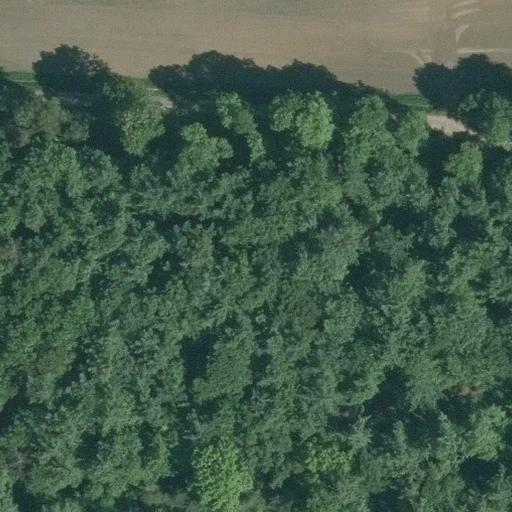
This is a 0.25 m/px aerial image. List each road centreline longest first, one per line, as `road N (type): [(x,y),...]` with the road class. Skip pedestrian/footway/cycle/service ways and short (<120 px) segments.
road 1 (unclassified): [(511,182),(454,126),(0,96)]
road 2 (track): [(0,480),(511,370)]
